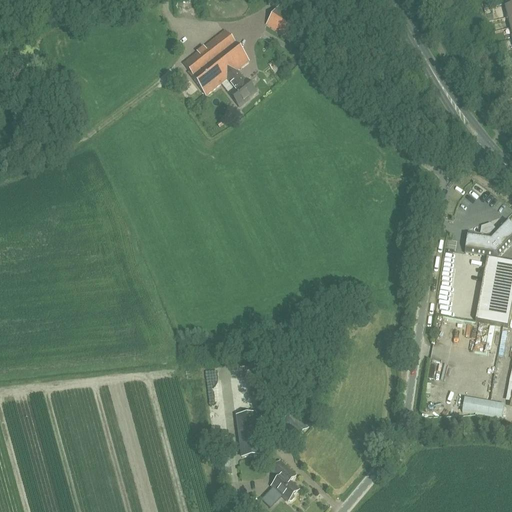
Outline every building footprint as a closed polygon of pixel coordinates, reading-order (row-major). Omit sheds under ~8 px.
[(267,26),(289,41),(302,21),(280,6),(267,26)] [(225,33),(183,65),(207,96),(227,81),(235,90),(229,94),(240,108),(249,101),(248,100),(256,94),(246,81),(245,82),(237,72),(249,64),(225,33)] [(76,101),(62,102),(63,119),(77,119),(76,101)] [(491,260),(495,261),(495,259),(497,259),(511,243),(511,227),(505,221),(496,231),(491,226),(482,229),(481,236),(469,234),(465,254),(491,258),(491,260)] [(507,328),(511,303),(511,264),(486,260),(474,322),(507,328)] [(461,412),(502,419),(504,405),(464,398),(461,412)] [(242,458),(264,456),(259,415),(237,418),(242,458)] [(282,426),(297,440),(307,429),(293,415),(282,426)] [(279,480),(272,488),(287,502),(289,501),(289,502),(291,502),(294,499),(294,497),(293,496),(298,491),(289,482),(295,477),(280,463),(272,472),(279,480)]
